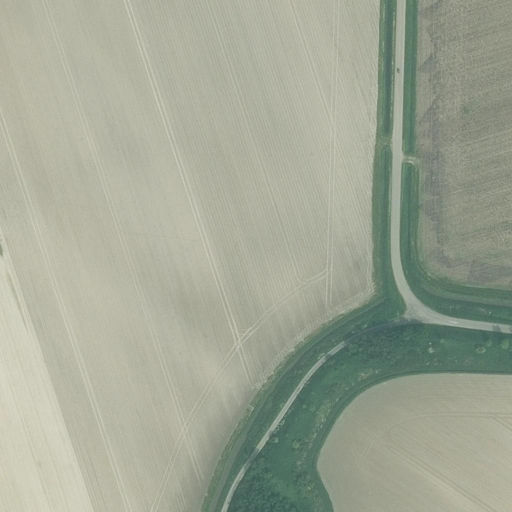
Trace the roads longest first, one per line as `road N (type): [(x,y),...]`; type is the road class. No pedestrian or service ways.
road 1 (unclassified): [(418,317),(401,291),(392,245),(401,0)]
road 2 (unclassified): [(223,511),(238,476),(324,357),(353,338),(418,317)]
